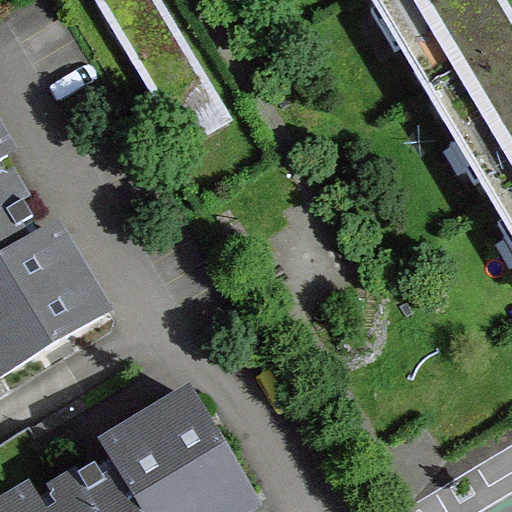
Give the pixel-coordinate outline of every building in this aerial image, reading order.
[(200,84),(149,0),(100,0),(93,4),(157,110),(200,84)] [(409,76),(424,100),(511,47),(511,38),(489,0),(364,0),(375,18),(389,26),(414,11),(433,44),(408,59),(409,76)] [(511,47),(424,100),(438,124),(452,133),(477,118),(497,150),(472,165),(473,182),(502,230),(511,236),(511,47)] [(0,160),(3,159),(0,154),(0,377),(99,320),(49,236),(11,259),(0,240),(0,160)] [(3,183),(0,184),(0,216),(11,235),(28,224),(3,183)] [(242,511),(249,508),(186,402),(102,452),(125,490),(88,511),(33,511),(25,498),(1,511),(242,511)]
